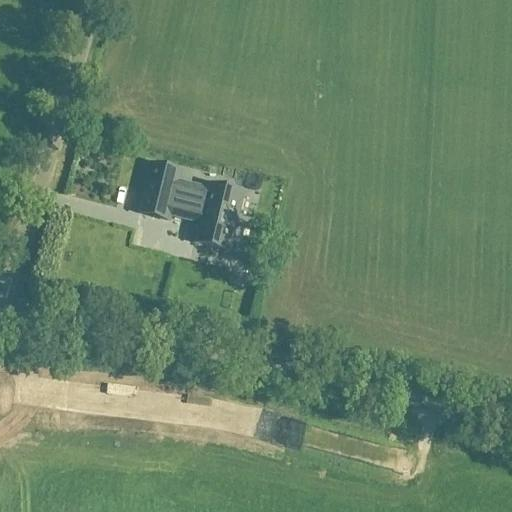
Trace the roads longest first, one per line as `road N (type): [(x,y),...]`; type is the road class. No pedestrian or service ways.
road 1 (unclassified): [(511,428),(119,334),(3,329)]
road 2 (unclassified): [(3,329),(92,0)]
